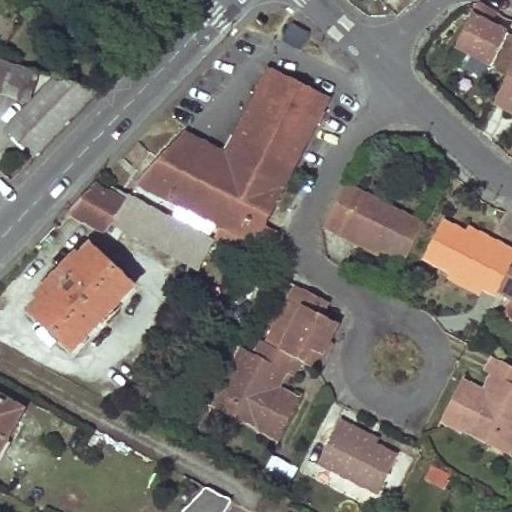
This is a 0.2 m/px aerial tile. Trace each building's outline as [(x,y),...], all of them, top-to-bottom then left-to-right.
[(487,11),(475,5),(453,50),(488,67),(504,35),(488,27),(481,23),(487,11)] [(481,23),(488,27),(494,14),(487,11),(481,23)] [(284,42),(300,48),(307,31),(290,25),(284,42)] [(95,93),(0,62),(0,93),(31,104),(5,132),(33,158),(95,93)] [(511,62),(492,104),(511,113),(511,62)] [(223,149),(187,132),(180,139),(227,163),(273,72),(264,68),(223,149)] [(273,72),(227,163),(180,139),(137,184),(254,243),(326,99),(273,72)] [(342,236),(363,192),(343,182),(321,226),(342,236)] [(89,184),(65,210),(103,230),(107,222),(197,270),(211,244),(123,196),(120,201),(104,192),(89,184)] [(423,222),(363,192),(342,236),(358,244),(361,238),(383,249),(404,260),(423,222)] [(466,231),(441,219),(422,257),(482,287),(504,245),(489,237),(486,242),(466,231)] [(489,237),(468,226),(466,231),(486,242),(489,237)] [(358,244),(380,255),(383,249),(361,238),(358,244)] [(511,263),(511,248),(504,245),(482,287),(496,294),(498,291),(511,263)] [(37,301),(28,310),(70,354),(135,290),(93,248),(80,261),(76,257),(34,298),(37,301)] [(511,263),(498,291),(511,297),(511,263)] [(298,307),(285,300),(263,344),(276,350),(298,307)] [(299,362),(315,371),(324,353),(319,351),(325,339),(333,325),(298,307),(276,350),(289,357),(299,362)] [(324,353),(330,342),(325,339),(319,351),(324,353)] [(282,371),(289,357),(276,350),(263,344),(256,358),(282,371)] [(256,358),(236,347),(212,394),(232,404),(226,415),(276,441),(300,394),(282,385),(290,370),(294,372),(299,362),(289,357),(282,371),(256,358)] [(482,368),(490,372),(511,383),(511,366),(488,355),(482,368)] [(481,389),(460,379),(440,419),(488,444),(494,432),(511,440),(511,437),(511,383),(490,372),(481,389)] [(212,394),(206,406),(226,415),(232,404),(212,394)] [(0,398),(0,443),(19,408),(0,398)] [(338,418),(315,463),(374,493),(395,454),(371,442),(350,431),(353,426),(338,418)] [(371,442),(374,437),(353,426),(350,431),(371,442)] [(494,432),(488,444),(504,452),(511,440),(494,432)] [(301,466),(274,453),(259,483),(285,496),(301,466)] [(431,468),(425,480),(445,489),(450,476),(431,468)] [(206,487),(181,511),(225,511),(231,500),(206,487)]
